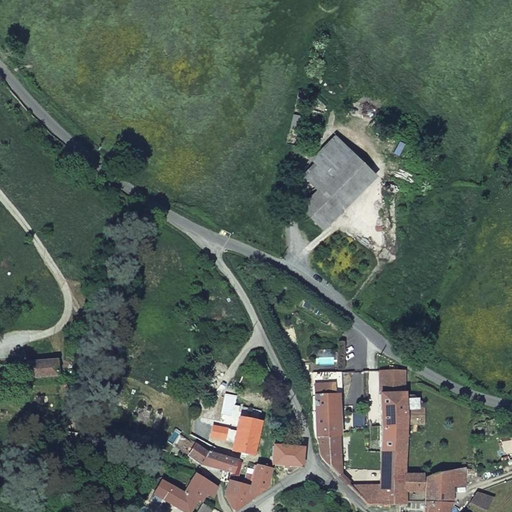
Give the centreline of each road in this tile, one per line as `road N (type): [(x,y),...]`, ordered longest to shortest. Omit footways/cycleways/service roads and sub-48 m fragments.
road 1 (residential): [(511,406),(423,372),(275,263),(208,236)]
road 2 (residential): [(208,236),(87,157),(0,68)]
road 3 (residential): [(208,236),(296,407),(310,439),(310,469)]
